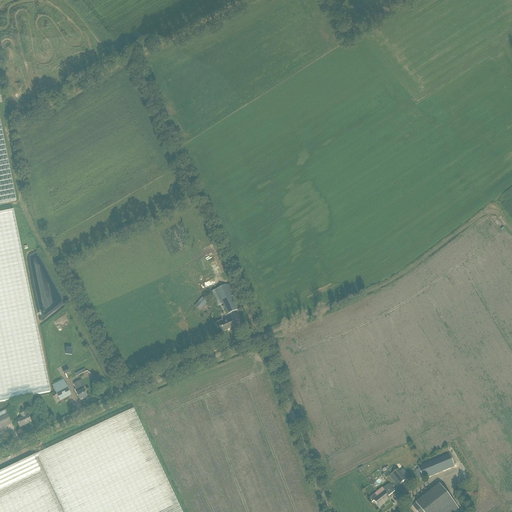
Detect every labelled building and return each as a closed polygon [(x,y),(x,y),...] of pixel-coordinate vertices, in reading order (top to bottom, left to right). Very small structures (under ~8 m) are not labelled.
[(0,203),(16,201),(0,121),(0,203)] [(0,402),(50,392),(13,212),(0,214),(0,402)] [(225,286),(216,290),(220,297),(221,301),(223,304),(228,315),(237,310),(225,286)] [(222,320),(215,323),(217,329),(220,327),(223,333),(234,327),(230,320),(224,323),(222,320)] [(63,380),(52,386),(60,401),(71,395),(63,380)] [(77,388),(74,390),(80,401),(87,397),(83,389),(85,388),(81,380),(75,383),(77,388)] [(0,511),(181,511),(133,409),(0,471),(0,511)] [(15,417),(12,411),(0,416),(0,428),(12,423),(10,419),(15,417)] [(16,421),(19,428),(31,422),(28,416),(26,417),(25,413),(21,415),(23,418),(16,421)] [(462,456),(506,433),(498,419),(454,443),(462,456)] [(511,440),(511,439),(475,457),(479,465),(498,455),(499,458),(511,451),(511,440)] [(432,477),(448,470),(455,468),(449,454),(418,467),(419,469),(423,480),(428,478),(429,479),(432,477)] [(396,486),(400,483),(401,484),(406,480),(405,479),(408,476),(403,469),(400,472),(398,470),(392,474),(396,479),(393,481),(396,486)] [(372,502),(374,501),(379,507),(388,499),(387,498),(395,492),(392,487),(389,484),(383,489),(385,492),(377,498),(375,494),(372,497),(372,496),(371,497),(369,498),(372,502)] [(440,485),(412,506),(416,511),(454,511),(458,509),(455,505),(440,485)]
